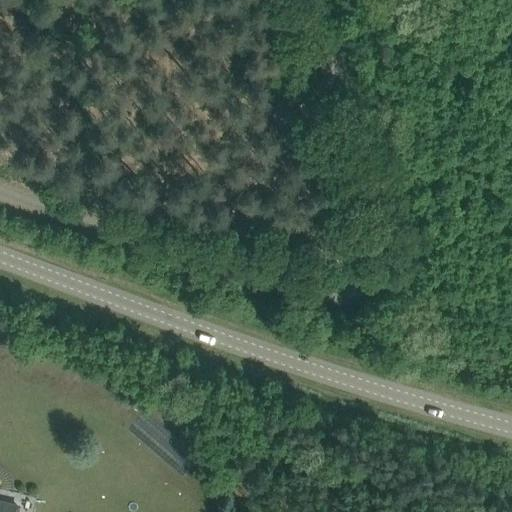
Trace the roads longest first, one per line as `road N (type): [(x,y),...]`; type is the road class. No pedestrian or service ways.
road 1 (unclassified): [(0,192),(102,229),(353,293),(393,261),(396,231),(310,0)]
road 2 (tertiary): [(511,425),(0,250)]
